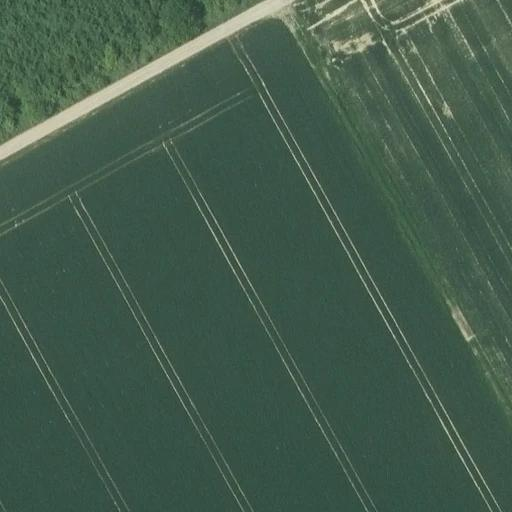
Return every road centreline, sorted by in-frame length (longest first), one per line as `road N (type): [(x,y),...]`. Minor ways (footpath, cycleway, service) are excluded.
road 1 (track): [(279,5),(511,412)]
road 2 (track): [(0,157),(289,0)]
